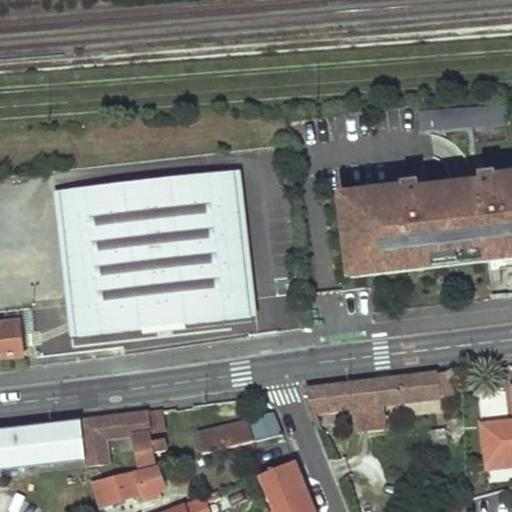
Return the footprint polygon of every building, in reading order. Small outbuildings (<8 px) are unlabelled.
[(508,126),(507,110),(420,116),(422,132),(508,126)] [(231,172),(59,194),(77,340),(250,317),(231,172)] [(403,185),(404,191),(361,196),(362,208),(344,210),(350,268),(369,266),(370,277),(414,272),(413,264),(504,253),(505,261),(511,260),(511,177),(498,179),(497,174),(480,176),(480,182),(459,184),(420,188),(420,183),(403,185)] [(413,264),(414,272),(505,261),(504,253),(413,264)] [(19,322),(0,324),(0,359),(23,357),(19,322)] [(439,374),(442,397),(456,395),(454,373),(439,374)] [(308,389),(316,411),(352,407),(382,404),(442,397),(439,374),(308,389)] [(382,404),(352,407),(356,429),(385,426),(382,404)] [(154,432),(168,430),(164,409),(84,421),(91,466),(110,463),(107,439),(136,434),(141,471),(159,467),(157,453),(168,451),(166,439),(155,440),(154,432)] [(205,455),(285,434),(283,428),(279,419),(252,425),(251,421),(200,435),(205,455)] [(0,472),(85,462),(82,421),(0,430),(0,472)] [(511,426),(511,427),(510,422),(484,425),(489,464),(511,460),(511,426)] [(316,511),(308,491),(296,463),(261,475),(276,511),(274,511),(316,511)] [(93,483),(100,508),(136,495),(140,503),(162,494),(160,490),(164,484),(159,467),(141,471),(93,483)] [(211,511),(207,501),(187,508),(186,507),(172,511),(211,511)]
